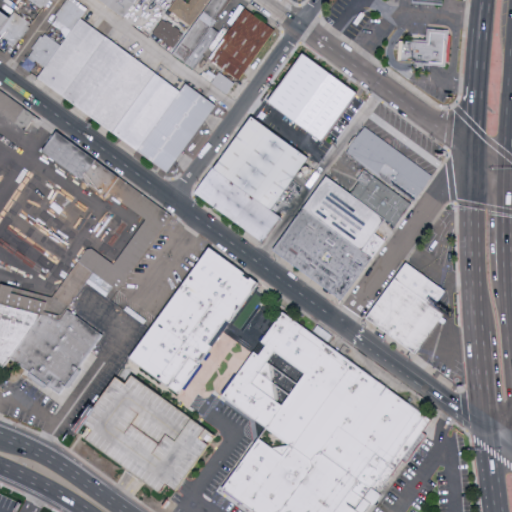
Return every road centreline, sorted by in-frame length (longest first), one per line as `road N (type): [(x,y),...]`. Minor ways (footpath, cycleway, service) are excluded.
road 1 (residential): [(0,74),(342,323)]
road 2 (primary): [(475,153),(471,274),(484,426)]
road 3 (residential): [(173,202),(300,26)]
road 4 (residential): [(475,153),(300,26)]
road 5 (residential): [(475,153),(342,323)]
road 6 (residential): [(342,323),(484,426)]
road 7 (tertiary): [(126,511),(9,438)]
